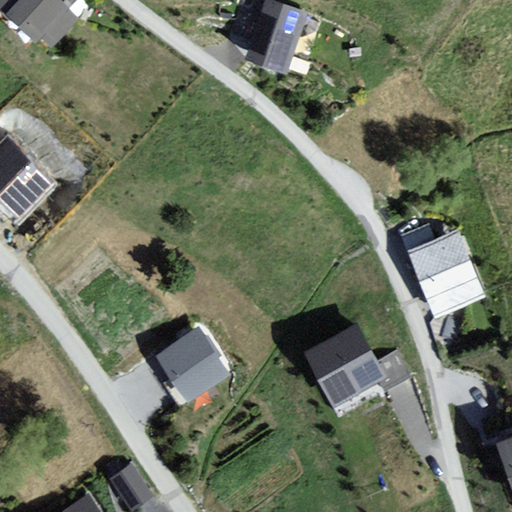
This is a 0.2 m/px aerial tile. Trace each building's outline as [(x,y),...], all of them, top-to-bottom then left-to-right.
[(75,18),(57,0),(11,0),(3,9),(30,41),(39,33),(49,47),(75,18)] [(305,16),(268,3),(248,58),(286,71),(305,16)] [(49,182),(8,142),(0,150),(0,198),(18,215),(49,182)] [(457,229),(404,249),(431,318),(485,299),(457,229)] [(356,329),(309,355),(336,402),(381,377),(386,386),(408,374),(396,353),(376,364),(356,329)] [(199,334),(163,357),(188,397),(225,373),(199,334)] [(511,435),(495,441),(511,490),(511,435)] [(131,467),(114,479),(134,507),(151,495),(131,467)] [(97,511),(88,499),(70,511),(97,511)]
